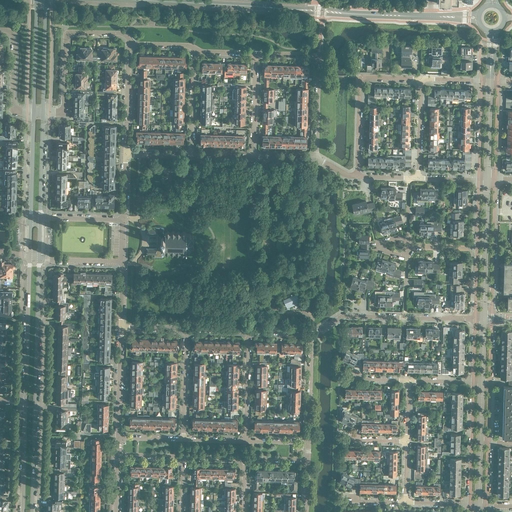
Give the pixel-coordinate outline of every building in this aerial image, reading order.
[(382,45),(372,44),(371,51),(373,52),(373,55),(382,55),(382,52),(382,45)] [(412,45),(406,45),(402,45),(401,52),(398,52),(398,56),(412,56),(412,55),(412,53),(412,52),(412,45)] [(442,46),(432,46),(431,53),(429,53),(429,56),(442,57),(442,54),(442,53),(442,51),(442,46)] [(89,49),(86,49),(85,60),(86,60),(97,60),(97,54),(94,54),(94,52),(92,52),(92,49),(91,47),(89,47),(89,49)] [(463,54),(463,57),(472,58),(472,55),(472,54),(472,47),(462,47),(461,54),(463,54)] [(85,60),(86,49),(86,48),(79,48),(79,54),(78,53),(77,60),(83,60),(83,65),(83,67),(79,67),(79,71),(85,71),(86,60),(85,60)] [(108,60),(109,48),(109,49),(106,49),(105,48),(103,48),(103,49),(102,49),(102,50),(100,50),(100,54),(97,54),(97,60),(108,60)] [(116,49),(109,48),(108,60),(116,61),(117,55),(116,54),(116,49)] [(382,55),(373,55),(370,55),(370,58),(371,58),(371,65),(381,66),(381,61),(382,61),(382,58),(382,55)] [(180,58),(178,58),(178,69),(177,69),(177,74),(177,77),(177,78),(183,79),(183,73),(180,73),(180,71),(181,71),(182,68),(186,68),(186,58),(184,58),(184,56),(180,56),(180,58)] [(412,60),(412,56),(398,56),(398,59),(401,59),(401,66),(411,66),(411,62),(411,60),(412,60)] [(442,60),(442,57),(429,56),(429,62),(431,62),(431,67),(441,67),(441,63),(441,61),(442,61),(442,60)] [(472,58),(463,57),(460,57),(460,61),(461,61),(461,68),(464,68),(464,69),(465,69),(465,68),(471,68),(471,61),(472,61),(472,60),(472,58)] [(224,74),(225,67),(222,67),(222,64),(221,63),(218,63),(215,63),(215,74),(224,74)] [(234,74),(234,64),(231,64),(228,64),(228,67),(225,67),(224,74),(224,77),(227,77),(227,74),(234,74)] [(426,64),(425,72),(441,73),(441,68),(431,67),(429,67),(429,64),(426,64)] [(308,77),(309,77),(309,75),(308,75),(308,72),(309,72),(309,70),(308,70),(309,67),(308,67),(308,66),(308,65),(307,65),(306,65),(305,66),(302,66),(301,78),(301,79),(301,83),(308,83),(308,81),(308,80),(308,77)] [(85,74),(85,71),(79,71),(79,74),(76,73),(76,74),(75,75),(75,77),(76,77),(76,81),(89,81),(89,74),(85,74)] [(89,88),(89,81),(76,81),(76,84),(75,84),(75,86),(76,87),(76,88),(83,88),(83,91),(85,91),(92,91),(96,91),(96,89),(91,88),(89,88)] [(116,85),(116,82),(106,82),(106,88),(103,88),(103,91),(108,92),(109,92),(109,88),(116,89),(116,88),(118,87),(118,85),(116,85)] [(308,86),(301,86),(301,89),(299,89),(296,88),(295,95),(308,95),(308,89),(308,86)] [(386,96),(386,88),(374,87),(374,93),(374,96),(386,96)] [(85,100),(85,94),(90,94),(91,94),(92,91),(85,91),(85,93),(82,93),(75,93),(75,94),(74,94),(74,96),(75,97),(75,99),(85,100)] [(115,92),(109,92),(108,92),(108,94),(106,94),(106,100),(117,101),(117,98),(117,96),(117,95),(117,94),(115,94),(115,92)] [(273,101),(273,95),(263,95),(263,98),(264,98),(264,101),(264,104),(270,104),(270,101),(273,101)] [(402,106),(401,111),(410,111),(410,106),(411,106),(410,106),(410,103),(411,103),(404,102),(404,106),(402,106)] [(462,107),(461,113),(470,113),(470,108),(471,108),(471,104),(465,104),(464,107),(462,107)] [(263,112),(263,116),(273,116),(273,110),(270,110),(270,107),(264,107),(264,110),(263,110),(264,110),(264,112),(263,112)] [(85,119),(85,112),(75,112),(75,114),(74,115),(74,117),(75,118),(74,118),(77,118),(76,121),(86,121),(86,119),(85,119)] [(116,116),(116,113),(106,113),(106,119),(101,119),(101,122),(114,122),(114,119),(116,119),(117,118),(117,116),(116,116)] [(274,116),(273,116),(263,116),(263,119),(263,122),(264,122),(269,122),(269,125),(271,125),(275,125),(275,120),(274,120),(274,116)] [(245,120),(245,118),(235,118),(234,121),(233,121),(228,123),(223,123),(223,127),(225,127),(233,127),(233,124),(245,124),(245,123),(246,123),(246,121),(245,120)] [(307,126),(307,120),(295,120),(295,126),(298,126),(300,126),(300,129),(307,129),(307,126)] [(179,128),(181,128),(181,124),(176,124),(176,126),(176,132),(176,143),(178,143),(178,144),(182,145),(182,138),(184,138),(184,133),(178,133),(179,128)] [(18,142),(13,142),(13,139),(5,139),(5,148),(6,148),(17,148),(17,147),(18,147),(18,146),(18,143),(18,142)] [(377,149),(378,142),(369,142),(369,145),(368,144),(368,148),(369,148),(368,148),(368,149),(369,149),(368,151),(368,152),(374,152),(375,149),(377,149)] [(437,150),(438,144),(429,144),(429,150),(428,150),(428,153),(434,153),(434,150),(437,150)] [(71,162),(68,162),(57,162),(57,164),(57,165),(57,167),(57,168),(59,168),(59,171),(75,171),(75,168),(73,168),(67,168),(68,165),(71,165),(71,162)] [(7,173),(7,179),(17,180),(17,177),(17,174),(17,173),(12,173),(12,170),(5,170),(4,173),(7,173)] [(94,191),(94,190),(93,189),(90,189),(90,196),(84,196),(84,207),(88,207),(88,206),(90,206),(90,207),(90,205),(92,204),(93,204),(93,197),(94,191)] [(435,189),(427,189),(427,199),(434,199),(434,200),(438,200),(438,192),(437,192),(435,192),(434,192),(435,189)] [(75,199),(78,199),(78,200),(77,200),(77,202),(78,202),(77,206),(78,206),(80,206),(80,207),(84,207),(84,196),(78,196),(78,194),(75,194),(75,199)] [(102,207),(102,197),(97,197),(93,197),(93,204),(96,204),(96,207),(97,207),(97,208),(99,208),(100,207),(102,207)] [(466,204),(467,197),(457,197),(456,204),(454,204),(454,207),(462,208),(462,207),(462,205),(462,204),(466,204)] [(367,204),(366,201),(359,203),(359,202),(357,202),(357,203),(352,204),(353,209),(353,210),(355,214),(369,211),(369,212),(376,210),(374,202),(374,203),(371,203),(370,203),(367,204)] [(16,204),(6,204),(0,203),(0,211),(7,211),(7,212),(7,213),(10,213),(10,212),(11,212),(11,210),(16,210),(16,209),(17,209),(17,206),(16,206),(16,204)] [(463,220),(459,220),(459,217),(459,216),(459,214),(459,213),(451,213),(451,220),(453,220),(453,227),(463,228),(463,220)] [(396,224),(395,221),(402,219),(401,219),(401,217),(401,216),(387,219),(387,220),(388,222),(390,232),(397,230),(396,224)] [(390,232),(388,222),(387,220),(387,219),(384,220),(385,223),(381,224),(382,228),(381,228),(382,229),(383,233),(390,232)] [(433,234),(434,231),(437,231),(437,223),(434,223),(434,224),(427,224),(426,234),(427,234),(427,235),(430,235),(430,234),(433,234)] [(165,233),(165,234),(164,234),(164,233),(163,232),(164,231),(164,230),(164,229),(164,228),(164,227),(163,227),(162,227),(155,226),(155,229),(148,229),(147,229),(147,235),(157,235),(158,235),(161,238),(161,239),(161,241),(161,243),(161,245),(161,246),(157,249),(147,249),(147,248),(147,254),(154,254),(154,257),(161,257),(162,257),(163,257),(164,256),(164,255),(164,254),(163,253),(162,252),(164,250),(165,250),(165,251),(167,253),(170,251),(172,253),(175,251),(178,253),(180,252),(183,254),(186,252),(186,253),(187,252),(189,252),(191,248),(194,246),(192,243),(194,239),(191,237),(190,234),(186,234),(184,232),(181,233),(178,231),(176,233),(173,231),(170,233),(168,231),(165,233)] [(463,235),(463,228),(453,227),(453,234),(451,234),(451,238),(459,238),(460,235),(463,235)] [(369,243),(369,241),(369,235),(365,235),(364,235),(359,235),(359,242),(361,242),(361,246),(369,246),(369,243)] [(368,257),(369,246),(361,246),(361,249),(359,249),(358,257),(363,257),(364,257),(368,257)] [(386,273),(386,271),(389,261),(382,259),(381,264),(381,263),(380,264),(378,264),(376,271),(386,273)] [(396,263),(389,261),(386,271),(390,272),(389,275),(399,278),(399,277),(400,275),(393,273),(394,269),(396,263)] [(433,261),(425,261),(425,271),(432,271),(432,273),(436,273),(436,265),(433,265),(433,264),(433,261)] [(511,262),(504,262),(504,267),(505,267),(505,270),(505,273),(504,273),(503,281),(505,281),(505,284),(505,287),(503,287),(503,292),(504,292),(505,292),(505,297),(505,296),(504,296),(504,297),(508,297),(508,302),(505,302),(505,306),(507,306),(507,309),(511,309),(511,307),(511,262)] [(1,267),(0,266),(0,287),(0,288),(0,287),(1,287),(2,278),(0,278),(0,277),(6,277),(7,278),(8,278),(9,278),(10,278),(10,277),(12,277),(13,269),(14,269),(14,268),(15,268),(15,267),(15,266),(15,265),(14,265),(13,265),(13,264),(3,264),(1,264),(1,267)] [(461,276),(462,269),(452,269),(452,276),(449,276),(449,283),(457,283),(457,276),(461,276)] [(70,281),(70,274),(63,274),(63,273),(62,273),(62,272),(59,272),(59,273),(58,275),(54,274),(54,276),(53,276),(53,279),(54,279),(63,280),(63,281),(66,281),(66,280),(67,280),(70,281)] [(80,283),(80,273),(77,272),(77,273),(74,273),(74,274),(70,274),(70,281),(71,281),(71,282),(72,282),(72,283),(80,283)] [(357,289),(360,279),(353,277),(352,281),(351,281),(351,282),(350,287),(357,289)] [(367,281),(360,279),(357,289),(364,291),(365,288),(368,289),(370,281),(368,280),(367,281)] [(464,293),(460,293),(460,290),(460,289),(460,287),(460,286),(452,285),(452,292),(454,292),(454,300),(464,300),(464,293)] [(0,297),(11,298),(12,298),(12,297),(13,296),(14,295),(14,294),(14,293),(13,292),(2,292),(2,289),(0,289),(0,297)] [(385,305),(385,291),(382,291),(382,292),(376,292),(375,298),(375,302),(378,302),(378,305),(385,305)] [(392,306),(392,300),(392,296),(399,296),(400,296),(399,296),(399,293),(400,293),(394,293),(394,291),(385,291),(385,305),(392,306)] [(417,306),(424,306),(424,301),(425,296),(425,292),(414,292),(414,297),(417,297),(417,301),(417,302),(417,306)] [(63,293),(54,293),(53,295),(53,298),(53,299),(57,299),(57,302),(66,302),(66,293),(63,293)] [(298,297),(297,294),(293,296),(292,293),(289,294),(290,297),(288,298),(287,295),(284,296),(285,299),(284,300),(285,302),(284,302),(286,305),(287,307),(297,302),(298,303),(300,302),(298,297)] [(432,297),(425,296),(424,301),(424,306),(431,307),(432,303),(432,304),(432,303),(435,303),(435,296),(432,295),(432,297)] [(66,303),(66,302),(57,302),(57,305),(56,305),(56,306),(55,306),(55,309),(56,309),(56,312),(69,312),(70,311),(69,311),(69,303),(66,303)] [(11,310),(0,309),(0,318),(0,316),(6,316),(6,317),(9,317),(9,316),(9,317),(11,317),(11,315),(12,315),(13,315),(14,314),(14,313),(13,312),(12,311),(11,311),(12,310),(11,310)] [(69,315),(69,314),(69,312),(56,312),(56,314),(55,314),(55,317),(56,317),(56,318),(60,318),(60,321),(65,321),(66,314),(69,315)] [(71,323),(65,322),(60,322),(59,325),(59,326),(58,326),(58,329),(58,332),(68,332),(71,332),(71,323)] [(360,344),(359,344),(359,346),(362,346),(362,348),(363,348),(365,348),(365,342),(365,334),(362,334),(362,331),(362,330),(362,327),(352,326),(352,328),(348,327),(347,330),(347,334),(347,336),(362,336),(362,342),(360,342),(360,344)] [(420,328),(413,328),(413,338),(417,338),(417,340),(422,340),(423,331),(419,331),(420,328)] [(502,338),(502,342),(511,343),(511,339),(511,330),(502,330),(502,335),(502,336),(502,337),(502,338)] [(464,341),(464,336),(454,336),(453,348),(464,348),(464,343),(464,342),(464,341)] [(68,347),(68,339),(64,339),(64,338),(58,338),(58,343),(57,343),(57,347),(68,347)] [(139,350),(139,339),(133,339),(133,345),(132,345),(131,345),(131,346),(130,346),(130,347),(130,348),(131,348),(131,349),(132,349),(133,349),(133,350),(137,350),(136,353),(136,356),(139,356),(139,350)] [(177,341),(170,340),(170,351),(170,357),(173,357),(173,351),(176,351),(176,350),(177,350),(178,350),(179,349),(179,348),(178,347),(178,346),(177,346),(177,341)] [(201,351),(202,341),(195,341),(195,347),(194,347),(193,347),(193,348),(193,349),(193,350),(194,350),(194,351),(195,351),(198,351),(198,355),(201,355),(201,351)] [(239,342),(233,342),(233,352),(232,359),(232,363),(237,363),(239,363),(239,359),(235,359),(235,357),(236,356),(236,352),(239,353),(239,352),(240,352),(241,351),(241,350),(241,349),(240,348),(239,348),(239,342)] [(279,353),(279,343),(276,343),(274,343),(271,342),(271,343),(270,343),(270,354),(276,354),(276,353),(279,353)] [(511,355),(511,343),(502,342),(502,347),(501,348),(501,349),(502,349),(501,354),(511,355)] [(288,354),(288,344),(288,343),(287,343),(285,343),(284,343),(282,343),(279,343),(279,353),(282,353),(282,354),(288,354)] [(297,344),(294,344),(294,354),(301,354),(301,353),(302,353),(303,352),(303,351),(302,351),(302,350),(301,350),(301,347),(302,347),(302,344),(300,344),(300,343),(297,343),(297,344)] [(68,355),(68,347),(57,347),(57,351),(58,351),(58,357),(64,357),(64,355),(68,355)] [(348,362),(352,354),(347,351),(348,350),(346,349),(346,348),(345,348),(345,349),(344,349),(343,350),(343,351),(342,351),(342,352),(342,353),(342,354),(344,355),(342,359),(348,362)] [(463,353),(464,348),(453,348),(453,360),(463,360),(463,355),(464,355),(464,353),(463,353)] [(354,365),(356,361),(358,356),(352,354),(348,362),(354,365)] [(511,366),(511,355),(501,354),(501,359),(501,361),(501,366),(511,366)] [(399,368),(402,368),(403,356),(399,356),(399,361),(393,361),(393,371),(394,371),(396,371),(397,371),(399,371),(399,368)] [(413,371),(414,362),(408,362),(408,357),(405,357),(404,368),(407,368),(407,371),(413,371)] [(200,364),(200,362),(200,361),(195,360),(195,366),(194,366),(194,368),(194,369),(194,370),(205,370),(205,364),(200,364)] [(463,365),(463,360),(453,360),(453,372),(463,372),(463,367),(463,365)] [(267,362),(259,362),(257,362),(257,365),(256,368),(256,370),(256,371),(267,372),(267,366),(267,362)] [(438,362),(438,363),(432,363),(432,372),(437,372),(437,374),(438,374),(440,374),(441,374),(441,362),(438,362)] [(67,375),(67,363),(58,363),(58,365),(57,365),(57,368),(57,369),(58,369),(58,375),(67,375)] [(301,363),(291,363),(290,363),(290,372),(300,372),(300,370),(301,370),(301,367),(301,366),(300,366),(300,363),(301,363)] [(511,379),(511,366),(501,366),(501,371),(501,373),(501,378),(509,379),(511,379)] [(204,385),(205,377),(194,377),(194,385),(204,385)] [(238,377),(228,377),(227,386),(238,386),(238,383),(238,380),(239,380),(239,378),(238,377)] [(266,387),(266,378),(256,378),(256,379),(256,381),(256,384),(257,384),(256,387),(266,387)] [(300,379),(289,378),(289,385),(290,385),(290,387),(287,387),(287,388),(300,388),(300,385),(300,383),(301,382),(301,380),(300,379)] [(511,378),(511,379),(509,379),(509,386),(507,386),(503,386),(503,387),(504,387),(504,390),(503,390),(503,391),(504,391),(504,393),(503,393),(503,394),(506,394),(506,396),(503,396),(503,397),(503,399),(503,400),(503,403),(511,403),(511,378)] [(67,389),(67,381),(57,381),(57,382),(56,382),(56,385),(57,385),(57,388),(63,388),(63,389),(67,389)] [(194,385),(194,387),(194,394),(204,395),(204,385),(194,385)] [(238,392),(238,389),(237,389),(238,386),(227,386),(225,386),(225,395),(227,395),(238,395),(238,393),(238,392)] [(266,396),(266,387),(256,387),(256,390),(256,392),(255,393),(255,395),(256,396),(266,396)] [(57,397),(66,397),(67,389),(63,389),(63,388),(57,388),(57,393),(56,393),(56,396),(57,396),(57,397)] [(300,390),(300,388),(287,388),(287,392),(289,392),(289,397),(300,397),(300,396),(300,393),(300,390)] [(452,392),(452,404),(462,404),(462,400),(462,399),(463,398),(462,397),(462,392),(452,392)] [(238,402),(227,401),(227,408),(232,408),(232,411),(237,411),(237,405),(238,405),(238,403),(238,402)] [(265,409),(266,403),(256,402),(256,403),(255,403),(255,405),(255,406),(255,409),(256,409),(255,412),(262,412),(264,412),(265,412),(265,409)] [(299,405),(300,403),(289,403),(289,412),(299,412),(299,410),(299,409),(300,408),(300,406),(299,405)] [(511,403),(503,403),(503,404),(503,407),(503,408),(503,410),(503,411),(506,411),(506,413),(503,413),(503,414),(503,416),(503,417),(503,420),(511,420),(511,403)] [(462,409),(462,404),(452,404),(452,416),(462,416),(462,411),(462,410),(462,409)] [(57,414),(57,417),(66,417),(68,417),(68,416),(71,417),(71,415),(69,415),(69,411),(76,411),(76,408),(68,408),(63,407),(63,410),(57,410),(56,411),(56,413),(57,414)] [(199,429),(199,419),(200,408),(193,408),(193,412),(196,412),(196,419),(193,419),(192,419),(191,420),(191,421),(191,422),(192,423),(193,423),(193,429),(199,429)] [(398,415),(398,409),(390,408),(390,415),(391,415),(390,418),(400,418),(400,415),(398,415)] [(346,423),(350,415),(351,413),(344,409),(342,412),(344,413),(341,420),(346,423)] [(261,431),(261,421),(262,412),(255,412),(255,415),(259,415),(259,416),(258,416),(257,417),(257,418),(258,419),(259,419),(259,420),(255,420),(255,421),(254,421),(253,421),(253,422),(253,423),(253,424),(254,425),(255,425),(255,431),(261,431)] [(429,415),(427,415),(427,412),(425,412),(422,412),(416,412),(416,413),(418,413),(418,421),(425,421),(428,421),(429,415)] [(299,413),(293,413),(293,417),(292,422),(293,422),(293,432),(299,432),(299,426),(300,426),(301,426),(301,425),(301,424),(301,423),(301,422),(300,422),(299,422),(299,421),(296,421),(296,417),(299,417),(299,416),(299,414),(299,413)] [(353,424),(354,421),(356,417),(350,415),(346,423),(352,426),(353,425),(353,426),(354,424),(353,424)] [(462,421),(462,416),(452,416),(451,428),(461,428),(462,423),(462,422),(462,421)] [(137,427),(137,417),(131,417),(130,417),(130,418),(129,418),(129,419),(128,419),(128,420),(129,420),(129,421),(130,421),(131,421),(130,427),(137,427)] [(171,418),(168,418),(168,428),(174,428),(174,423),(175,423),(176,423),(176,422),(177,422),(177,421),(177,420),(176,419),(175,419),(175,418),(171,418)] [(233,420),(231,420),(230,430),(237,430),(237,424),(238,424),(239,424),(239,423),(239,422),(239,421),(238,421),(238,420),(237,420),(233,420)] [(511,420),(503,420),(503,421),(503,424),(503,427),(502,427),(502,428),(505,428),(505,430),(502,430),(502,431),(503,431),(502,433),(502,434),(502,437),(503,437),(505,437),(505,438),(506,438),(507,438),(511,437),(511,420)] [(99,439),(91,439),(91,448),(101,448),(101,447),(102,446),(102,445),(101,444),(101,442),(99,442),(99,439)] [(499,455),(499,459),(509,460),(509,448),(499,447),(499,453),(498,453),(498,454),(499,455)] [(450,458),(450,470),(460,470),(460,465),(461,465),(461,464),(460,463),(461,458),(454,458),(454,455),(450,455),(450,458)] [(508,472),(509,460),(499,459),(498,464),(498,465),(498,466),(498,471),(508,472)] [(140,477),(140,467),(136,466),(135,466),(131,466),(131,467),(130,467),(130,471),(131,471),(131,472),(132,472),(132,477),(133,477),(137,477),(140,477)] [(168,467),(165,467),(165,477),(164,483),(165,483),(171,483),(171,481),(168,481),(168,480),(169,480),(169,476),(172,476),(173,475),(173,473),(172,472),(172,471),(171,471),(171,467),(170,467),(168,467)] [(68,473),(68,469),(57,469),(57,472),(55,472),(54,473),(54,475),(55,476),(54,478),(65,478),(65,473),(68,473)] [(225,469),(225,479),(225,480),(227,480),(227,479),(233,479),(233,476),(234,476),(233,476),(233,474),(234,474),(234,473),(235,473),(235,470),(235,469),(230,469),(225,469)] [(460,475),(460,470),(450,470),(450,482),(460,482),(460,477),(460,476),(460,475)] [(508,484),(508,472),(498,471),(498,476),(498,477),(498,478),(498,483),(508,484)] [(101,475),(101,474),(90,473),(90,480),(91,480),(91,482),(91,483),(98,483),(98,482),(98,480),(100,480),(101,478),(101,477),(101,476),(101,475)] [(344,484),(349,476),(343,473),(339,481),(343,483),(344,484)] [(352,485),(353,482),(355,478),(349,476),(344,484),(345,484),(351,487),(351,486),(352,487),(353,485),(352,485)] [(460,487),(460,482),(450,482),(449,494),(453,494),(453,497),(458,497),(458,494),(460,494),(460,489),(460,487)] [(100,488),(100,486),(98,486),(98,483),(91,483),(91,485),(90,485),(90,492),(100,492),(100,490),(101,490),(101,488),(100,488)] [(173,487),(173,486),(171,486),(171,483),(165,483),(165,486),(163,486),(163,492),(173,492),(173,490),(174,489),(174,487),(173,487)] [(508,496),(508,484),(498,483),(498,488),(498,490),(498,495),(508,496)] [(129,490),(129,493),(139,493),(139,487),(139,484),(132,484),(132,486),(129,486),(129,487),(128,487),(128,490),(129,490)] [(64,497),(64,491),(54,491),(54,492),(54,494),(54,495),(54,497),(55,497),(55,500),(67,500),(67,497),(64,497)] [(290,497),(290,494),(283,494),(275,494),(275,497),(283,497),(286,497),(286,503),(285,503),(285,504),(295,504),(296,500),(296,498),(296,497),(290,497)]
